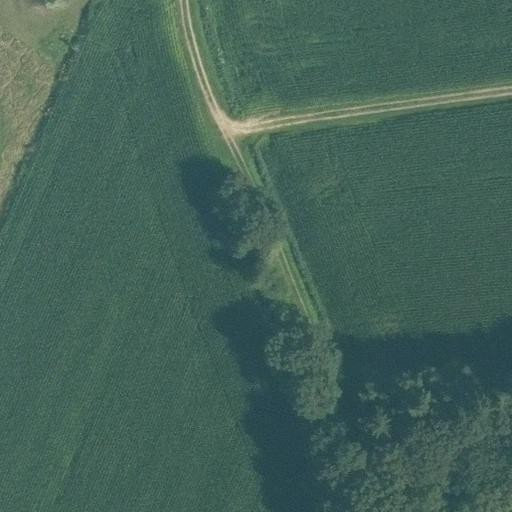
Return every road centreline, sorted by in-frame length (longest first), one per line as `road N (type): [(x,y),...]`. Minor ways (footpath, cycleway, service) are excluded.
road 1 (track): [(184,0),(196,60),(227,134),(346,408),(401,511)]
road 2 (track): [(227,134),(511,91)]
